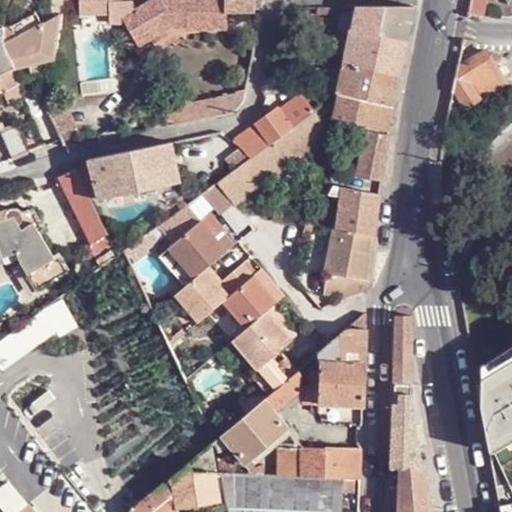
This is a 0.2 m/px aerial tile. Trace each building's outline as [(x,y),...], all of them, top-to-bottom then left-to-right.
[(63,14),(62,0),(53,0),(53,10),(56,17),(43,25),(7,45),(16,69),(56,58),(63,14)] [(124,17),(132,11),(132,0),(79,0),(80,20),(125,19),(124,17)] [(255,13),(254,0),(150,0),(132,11),(124,17),(125,19),(139,44),(175,26),(188,25),(189,28),(228,28),(228,13),(255,13)] [(263,12),(266,0),(254,0),(255,13),(263,12)] [(468,0),(466,12),(483,14),(485,0),(468,0)] [(339,6),(318,7),(319,15),(340,14),(339,6)] [(356,7),(343,64),(399,78),(407,42),(415,7),(356,7)] [(5,45),(7,45),(43,25),(36,15),(5,30),(5,45)] [(0,78),(17,70),(16,69),(7,45),(5,45),(0,47),(0,95),(6,92),(0,80),(0,78)] [(455,69),(452,86),(466,107),(506,82),(486,50),(455,69)] [(343,64),(336,93),(394,106),(397,92),(399,78),(343,64)] [(317,69),(265,78),(268,92),(319,82),(317,69)] [(0,80),(6,92),(22,85),(17,70),(0,78),(0,80)] [(246,99),(247,92),(234,94),(164,108),(168,127),(200,121),(232,114),(236,113),(243,106),(246,99)] [(394,106),(336,93),(331,117),(391,130),(392,118),(394,106)] [(256,127),(237,140),(242,146),(251,157),(313,111),(299,94),(279,109),(256,127)] [(55,121),(60,134),(73,129),(64,106),(50,111),(55,121)] [(251,157),(230,172),(219,181),(230,196),(235,203),(271,176),(300,155),(328,133),(313,111),(251,157)] [(389,146),(391,135),(365,130),(358,176),(383,182),(384,182),(389,146)] [(32,149),(27,135),(10,141),(16,155),(32,149)] [(91,202),(98,200),(179,183),(171,142),(89,159),(90,163),(75,169),(91,202)] [(300,155),(271,176),(279,187),(308,165),(300,155)] [(75,169),(61,176),(89,240),(90,248),(99,268),(115,256),(110,244),(99,221),(91,202),(75,169)] [(343,200),(345,189),(343,188),(334,186),(329,196),(343,200)] [(378,215),(380,195),(345,189),(343,200),(340,217),(338,228),(374,235),(378,215)] [(252,196),(248,210),(263,213),(266,200),(252,196)] [(162,229),(190,205),(188,203),(159,224),(162,229)] [(210,210),(201,218),(190,205),(162,229),(171,242),(167,246),(192,276),(172,293),(196,321),(222,298),(252,272),(243,261),(222,278),(218,282),(205,265),(209,262),(233,242),(219,225),(221,223),(210,210)] [(0,265),(4,264),(3,259),(17,254),(21,265),(28,276),(38,292),(69,274),(59,257),(54,261),(54,259),(39,235),(37,232),(43,228),(32,211),(22,215),(20,212),(17,210),(15,210),(12,210),(9,211),(7,212),(6,214),(5,216),(4,219),(5,221),(0,222),(0,265)] [(312,226),(319,214),(313,210),(305,224),(306,224),(312,226)] [(9,211),(0,213),(0,222),(5,221),(4,219),(5,216),(6,214),(7,212),(9,211)] [(336,228),(338,228),(340,217),(319,214),(312,226),(329,229),(336,228)] [(372,260),(374,235),(338,228),(336,228),(326,272),(329,274),(326,289),(344,293),(360,280),(369,283),(372,260)] [(137,240),(124,250),(131,264),(146,251),(145,250),(156,240),(149,231),(137,240)] [(218,282),(222,278),(209,262),(205,265),(218,282)] [(283,293),(260,265),(252,272),(275,299),(283,293)] [(255,367),(279,347),(292,336),(280,322),(267,306),(273,301),(275,299),(252,272),(222,298),(244,325),(230,337),(255,367)] [(368,289),(369,283),(360,280),(344,293),(368,289)] [(78,324),(65,299),(48,308),(0,342),(0,353),(6,363),(57,327),(60,333),(78,324)] [(267,306),(280,322),(287,317),(273,301),(267,306)] [(366,327),(366,315),(364,315),(340,335),(321,351),(321,361),(320,362),(318,384),(319,402),(318,407),(319,412),(327,412),(328,404),(363,406),(366,327)] [(395,382),(396,382),(411,382),(412,315),(398,315),(395,382)] [(256,379),(286,354),(279,347),(255,367),(250,372),(256,379)] [(511,351),(478,372),(478,399),(486,444),(489,443),(493,453),(511,441),(511,351)] [(269,395),(300,370),(286,354),(256,379),(269,395)] [(272,409),(294,390),(298,387),(302,372),(300,370),(269,395),(266,398),(248,413),(216,440),(215,441),(217,449),(230,445),(246,464),(288,430),(272,409)] [(411,382),(396,382),(395,404),(411,404),(411,393),(411,382)] [(312,402),(319,402),(318,384),(295,392),(304,401),(312,402)] [(248,413),(266,398),(257,387),(246,397),(243,394),(237,400),(248,413)] [(411,404),(395,404),(395,415),(412,414),(411,404)] [(412,414),(395,415),(394,443),(418,439),(414,425),(412,414)] [(423,467),(418,439),(394,443),(393,455),(393,469),(423,467)] [(216,454),(217,449),(215,441),(187,465),(193,472),(213,473),(217,473),(219,472),(216,454)] [(499,511),(511,511),(511,492),(493,453),(489,443),(486,444),(499,511)] [(360,479),(361,450),(278,446),(277,475),(333,478),(344,479),(360,479)] [(227,452),(216,454),(219,472),(220,473),(233,473),(231,462),(227,452)] [(217,499),(213,473),(193,472),(187,465),(172,477),(130,511),(172,511),(177,508),(217,503),(217,499)] [(428,485),(423,467),(393,469),(393,487),(401,487),(428,485)] [(242,500),(244,474),(233,473),(220,473),(219,472),(217,473),(221,499),(242,500)] [(333,478),(277,475),(244,474),(242,500),(332,503),(333,489),(333,478)] [(343,489),(344,479),(333,478),(333,489),(336,489),(343,489)] [(36,511),(12,481),(0,490),(0,501),(9,511),(36,511)] [(433,511),(428,485),(401,487),(399,511),(433,511)]
